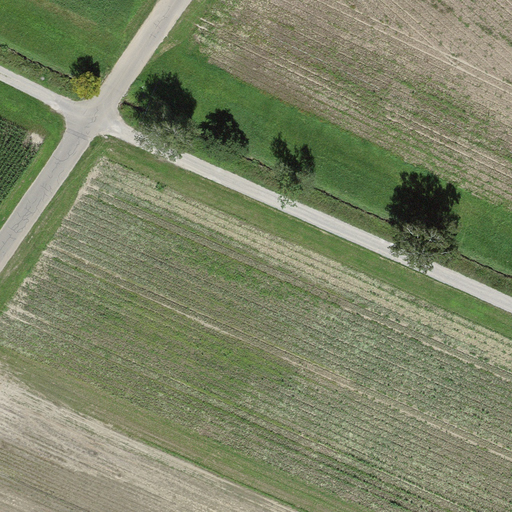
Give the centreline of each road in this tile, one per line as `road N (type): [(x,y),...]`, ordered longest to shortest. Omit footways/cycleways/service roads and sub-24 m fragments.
road 1 (track): [(0,72),(511,306)]
road 2 (track): [(178,0),(0,258)]
